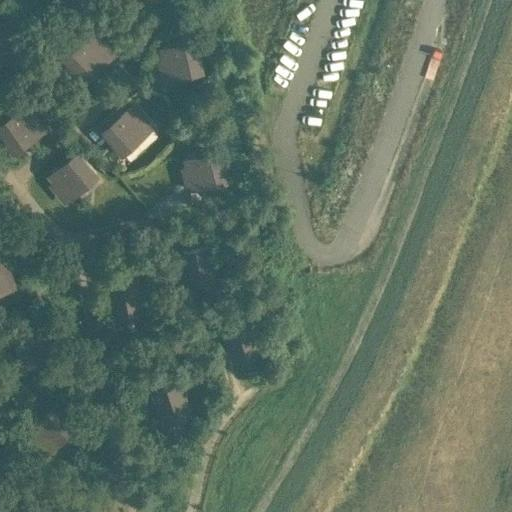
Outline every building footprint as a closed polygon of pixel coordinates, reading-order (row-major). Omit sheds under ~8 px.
[(6,47),(17,38),(7,27),(4,29),(0,24),(0,58),(9,51),(6,47)] [(115,51),(98,33),(96,36),(90,30),(60,58),(83,82),(115,51)] [(159,55),(156,55),(160,80),(204,72),(198,40),(158,46),(159,55)] [(48,125),(32,106),(30,108),(24,102),(0,121),(0,137),(13,153),(48,125)] [(154,125),(137,107),(135,109),(129,103),(98,130),(111,145),(119,153),(120,155),(154,125)] [(119,153),(111,145),(105,150),(113,158),(119,153)] [(181,167),(178,168),(184,192),(227,181),(219,149),(179,159),(181,167)] [(48,184),(45,186),(61,205),(96,177),(75,151),(43,177),(48,184)] [(225,208),(214,211),(215,218),(226,216),(225,208)] [(211,244),(179,250),(186,284),(218,278),(211,244)] [(0,291),(8,288),(0,265),(0,291)] [(137,280),(106,286),(113,320),(144,313),(137,280)] [(39,318),(10,337),(27,364),(57,346),(39,318)] [(253,319),(222,327),(231,360),(262,352),(253,319)] [(182,382),(151,393),(163,426),(194,415),(182,382)] [(46,411),(24,431),(47,457),(69,437),(46,411)]
